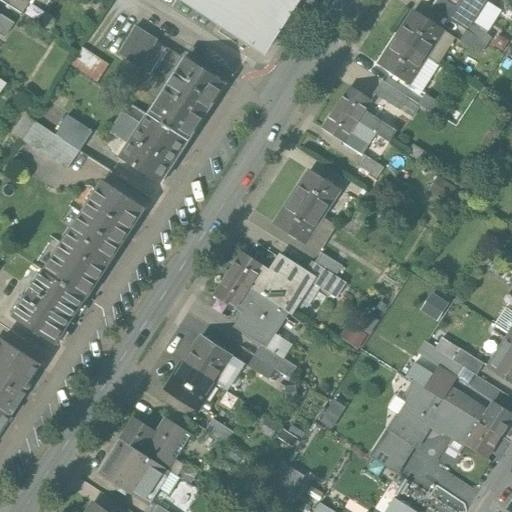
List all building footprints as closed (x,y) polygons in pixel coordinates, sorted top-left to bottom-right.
[(298,0),(178,0),(263,55),(298,0)] [(474,19),(444,0),(436,0),(431,8),(467,32),(468,33),(476,19),(475,18),(474,19)] [(444,32),(414,12),(396,38),(426,58),(444,32)] [(168,49),(136,28),(119,54),(152,75),(168,49)] [(468,33),(467,32),(461,42),(480,55),(486,45),(468,33)] [(426,58),(396,38),(379,65),(409,85),(426,58)] [(110,66),(83,49),(72,66),(98,84),(110,66)] [(187,60),(150,117),(188,142),(190,143),(227,86),(187,60)] [(0,73),(0,92),(4,95),(12,81),(0,73)] [(407,98),(382,82),(374,94),(399,111),(407,98)] [(372,101),(351,87),(337,109),(358,122),(365,112),(372,101)] [(445,108),(426,96),(419,106),(438,118),(445,108)] [(358,122),(337,109),(322,130),(343,144),(351,132),(358,122)] [(383,124),(365,112),(358,122),(376,134),(383,124)] [(150,117),(148,116),(141,126),(122,114),(109,134),(129,146),(120,160),(160,185),(188,142),(150,117)] [(68,116),(55,136),(80,153),(93,132),(68,116)] [(376,134),(358,122),(351,132),(369,144),(376,134)] [(55,136),(34,123),(22,141),(68,171),(80,153),(55,136)] [(340,191),(310,171),(293,198),(323,218),(340,191)] [(103,183),(45,273),(86,299),(144,210),(103,183)] [(383,202),(363,190),(356,201),(375,214),(383,202)] [(323,218),(293,198),(275,225),(305,245),(323,218)] [(271,272),(243,253),(229,275),(250,288),(289,314),(310,282),(312,278),(309,276),(281,258),(271,272)] [(341,268),(322,256),(316,266),(335,278),(341,268)] [(335,278),(316,266),(309,276),(312,278),(310,282),(337,300),(346,286),(335,278)] [(45,273),(42,271),(11,318),(55,346),(86,299),(45,273)] [(229,275),(215,296),(236,309),(250,288),(229,275)] [(257,294),(235,328),(263,346),(266,348),(288,314),(257,294)] [(511,311),(507,308),(496,326),(511,336),(511,337),(511,311)] [(232,356),(202,336),(184,363),(215,383),(232,356)] [(511,337),(511,336),(489,370),(511,384),(511,337)] [(1,340),(0,341),(0,413),(7,418),(40,366),(1,340)] [(266,348),(263,346),(255,357),(275,370),(290,379),(297,368),(266,348)] [(483,365),(460,350),(453,361),(463,368),(476,376),(483,365)] [(453,361),(445,356),(438,368),(456,379),(463,368),(453,361)] [(275,370),(255,357),(249,367),(268,379),(275,370)] [(215,383),(184,363),(167,391),(197,410),(215,383)] [(485,414),(431,379),(424,389),(478,424),(485,414)] [(424,389),(423,389),(403,419),(424,432),(429,424),(441,431),(446,423),(469,438),(465,445),(486,459),(500,438),(478,424),(424,389)] [(511,419),(511,414),(493,403),(485,414),(478,424),(500,438),(511,419)] [(156,433),(135,420),(121,442),(141,455),(142,454),(148,444),(156,433)] [(233,434),(214,422),(208,432),(227,444),(233,434)] [(421,437),(401,425),(394,435),(388,431),(371,458),(397,475),(421,437)] [(141,455),(121,442),(100,475),(145,504),(167,471),(142,454),(141,455)] [(184,467),(148,444),(142,454),(167,471),(177,477),(184,467)] [(108,511),(95,503),(89,511),(108,511)]
